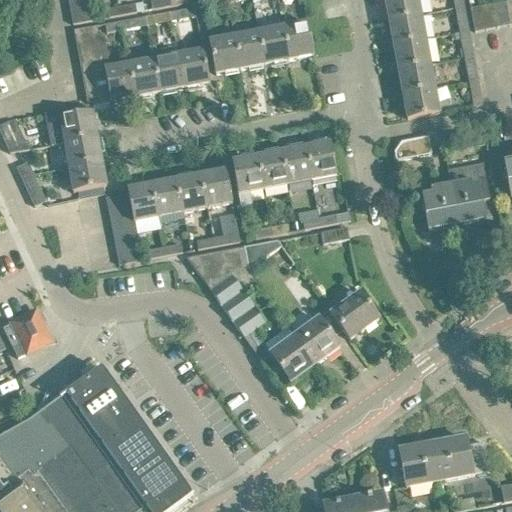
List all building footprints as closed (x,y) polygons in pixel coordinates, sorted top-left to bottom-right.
[(79,0),(68,2),(71,14),(94,10),(91,0),(79,0)] [(151,3),(153,12),(169,9),(167,0),(151,3)] [(169,0),(167,0),(169,9),(186,6),(184,0),(169,0)] [(384,0),(389,24),(421,18),(417,0),(384,0)] [(452,0),(455,11),(464,9),(462,0),(452,0)] [(493,6),(497,29),(510,27),(505,4),(493,6)] [(119,9),(120,18),(137,15),(135,6),(119,9)] [(497,29),(493,6),(482,8),(487,31),(497,29)] [(482,8),(470,10),(475,34),(487,31),(482,8)] [(103,12),(105,21),(120,18),(119,9),(103,12)] [(459,36),(469,34),(464,9),(455,11),(459,35),(459,36)] [(71,14),(73,27),(96,22),(94,10),(71,14)] [(195,10),(170,15),(171,23),(197,19),(195,10)] [(170,15),(146,19),(148,28),(155,26),(171,23),(170,15)] [(389,24),(394,48),(426,42),(421,18),(389,24)] [(123,33),(124,40),(149,36),(147,28),(148,28),(146,19),(121,24),(123,33)] [(107,36),(123,33),(121,24),(106,27),(107,36)] [(283,29),(289,62),(314,58),(307,24),(283,29)] [(76,44),(99,39),(97,28),(74,32),(76,44)] [(259,34),(265,67),(289,62),(283,29),(259,34)] [(235,38),(241,71),(265,67),(259,34),(235,38)] [(460,41),(464,60),(473,58),(469,34),(459,36),(459,35),(451,36),(452,42),(460,41)] [(209,43),(216,76),(241,71),(235,38),(209,43)] [(76,44),(78,56),(101,51),(99,39),(76,44)] [(394,48),(398,72),(430,66),(426,42),(394,48)] [(154,61),(160,95),(184,90),(178,57),(176,49),(161,52),(162,60),(154,61)] [(78,56),(81,68),(104,63),(101,51),(78,56)] [(178,57),(184,90),(209,85),(203,52),(178,57)] [(464,60),(469,85),(478,83),(473,58),(464,60)] [(129,66),(136,99),(160,95),(154,61),(129,66)] [(105,71),(104,63),(81,68),(83,80),(106,76),(105,71)] [(105,71),(106,76),(108,88),(110,100),(111,104),(136,99),(129,66),(105,71)] [(398,72),(403,97),(435,91),(430,66),(398,72)] [(83,80),(85,92),(108,88),(106,76),(83,80)] [(469,85),(473,109),(482,107),(478,83),(469,85)] [(85,92),(87,104),(110,100),(108,88),(85,92)] [(403,97),(407,121),(439,115),(435,91),(403,97)] [(89,108),(46,116),(52,148),(57,146),(64,145),(97,139),(92,114),(90,115),(89,108)] [(9,124),(0,127),(0,133),(10,155),(23,153),(9,124)] [(481,129),(464,132),(467,151),(484,147),(481,129)] [(504,129),(495,131),(496,141),(505,140),(504,129)] [(64,145),(68,170),(102,163),(97,139),(64,145)] [(394,154),(396,162),(431,156),(428,139),(401,144),(403,152),(394,154)] [(305,149),(312,182),(337,178),(330,144),(305,149)] [(281,154),(288,187),(312,182),(305,149),(281,154)] [(257,158),(263,192),(288,187),(281,154),(257,158)] [(232,163),(241,209),(252,207),(250,194),(263,192),(257,158),(232,163)] [(78,194),(79,201),(105,196),(104,189),(107,188),(102,163),(68,170),(73,195),(78,194)] [(17,170),(21,179),(34,176),(28,165),(17,170)] [(450,188),(458,226),(487,221),(484,202),(490,201),(483,166),(448,172),(450,188)] [(201,177),(207,210),(232,205),(226,172),(201,177)] [(21,179),(35,209),(46,203),(34,176),(21,179)] [(176,182),(183,215),(207,210),(201,177),(176,182)] [(152,186),(159,219),(183,215),(176,182),(152,186)] [(110,223),(112,233),(136,229),(135,224),(159,219),(152,186),(128,191),(128,195),(131,207),(133,219),(110,223)] [(458,226),(450,188),(430,192),(431,196),(422,198),(428,232),(458,226)] [(106,200),(108,212),(131,207),(128,195),(106,200)] [(108,212),(110,223),(133,219),(131,207),(108,212)] [(335,217),(319,220),(321,229),(337,226),(346,224),(349,223),(348,215),(344,215),(335,217)] [(319,220),(316,221),(303,224),(305,232),(321,229),(319,220)] [(270,230),(272,238),(289,235),(287,227),(270,230)] [(112,233),(115,244),(138,240),(136,229),(112,233)] [(254,233),(256,241),(272,238),(270,230),(254,233)] [(347,230),(327,234),(320,235),(323,247),(349,242),(347,230)] [(213,240),(215,249),(231,246),(230,237),(213,240)] [(115,244),(117,255),(140,251),(138,240),(115,244)] [(197,243),(198,252),(215,249),(213,240),(197,243)] [(244,249),(248,272),(281,249),(277,243),(244,249)] [(164,249),(166,258),(182,255),(181,246),(164,249)] [(148,252),(150,261),(166,258),(164,249),(148,252)] [(202,281),(245,341),(255,334),(267,326),(246,297),(259,288),(248,272),(244,249),(208,256),(187,260),(202,281)] [(117,255),(119,267),(143,263),(140,251),(117,255)] [(331,316),(338,326),(350,342),(379,321),(360,295),(331,316)] [(10,326),(3,330),(18,360),(27,356),(51,344),(36,314),(12,325),(10,326)] [(318,320),(294,338),(315,367),(340,350),(318,320)] [(245,341),(261,364),(270,357),(255,334),(245,341)] [(270,356),(271,357),(291,385),(315,367),(294,338),(270,356)] [(0,501),(127,411),(100,372),(62,399),(29,423),(0,439),(0,501)] [(0,501),(0,511),(173,511),(190,500),(127,411),(0,501)] [(431,447),(439,484),(490,474),(484,445),(467,448),(466,440),(431,447)] [(399,453),(406,490),(439,484),(431,447),(399,453)] [(511,486),(507,488),(501,489),(504,505),(511,503),(511,486)] [(385,511),(382,495),(353,501),(354,511),(385,511)] [(324,511),(354,511),(353,501),(324,506),(324,511)]
